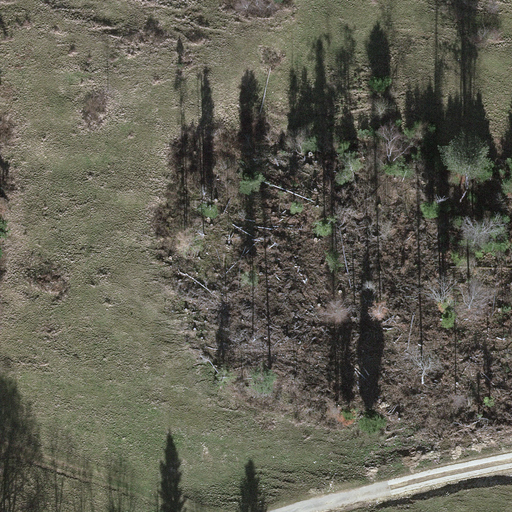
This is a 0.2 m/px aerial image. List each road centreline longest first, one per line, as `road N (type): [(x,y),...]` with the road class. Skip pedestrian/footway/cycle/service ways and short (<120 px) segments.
road 1 (track): [(292,511),(511,461)]
road 2 (track): [(193,511),(0,445)]
